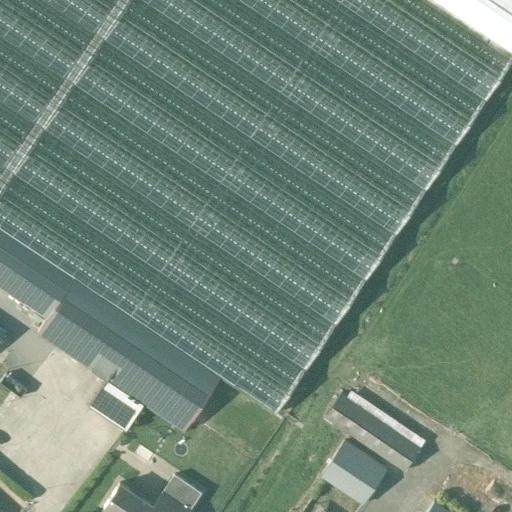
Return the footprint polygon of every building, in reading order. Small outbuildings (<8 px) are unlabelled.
[(511,0),(0,0),(0,287),(34,311),(30,316),(39,322),(42,317),(45,319),(37,331),(54,342),(86,364),(91,367),(73,394),(110,419),(128,392),(152,409),(159,399),(174,409),(203,365),(274,413),(511,59),(511,0)] [(403,471),(420,446),(340,392),(324,417),(403,471)] [(362,503),(386,468),(344,440),(320,475),(362,503)] [(104,505),(113,511),(186,511),(201,492),(174,474),(153,505),(119,482),(104,505)] [(452,511),(434,500),(425,511),(452,511)]
